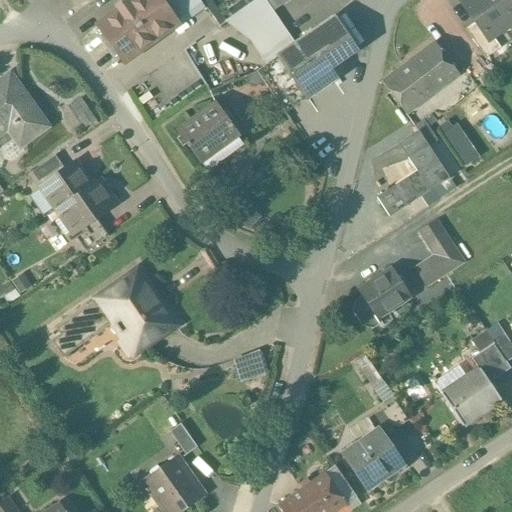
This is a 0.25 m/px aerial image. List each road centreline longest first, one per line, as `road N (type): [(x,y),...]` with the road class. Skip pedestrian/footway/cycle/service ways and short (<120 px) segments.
road 1 (residential): [(0,40),(38,33),(83,48),(176,206),(204,235),(316,277)]
road 2 (unclassified): [(388,5),(316,277)]
road 3 (unclassified): [(316,277),(257,511)]
road 4 (residential): [(402,511),(511,446)]
